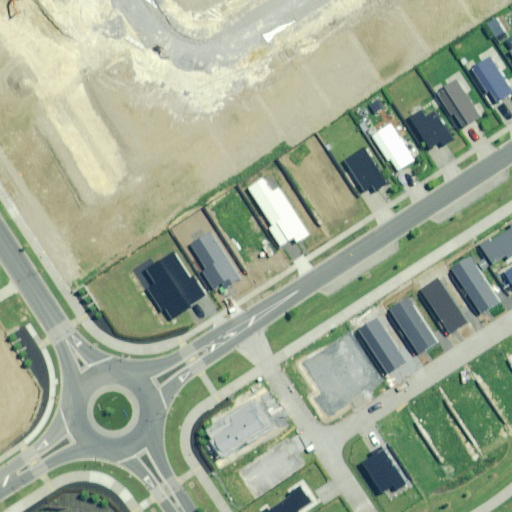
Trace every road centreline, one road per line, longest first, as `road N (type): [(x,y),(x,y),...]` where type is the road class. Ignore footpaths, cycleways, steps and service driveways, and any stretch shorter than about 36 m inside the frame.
road 1 (residential): [(242,328),(511,154)]
road 2 (residential): [(323,444),(511,321)]
road 3 (residential): [(304,0),(227,51),(182,51),(146,26),(129,0)]
road 4 (tertiary): [(92,378),(0,235)]
road 5 (residential): [(242,328),(323,444)]
